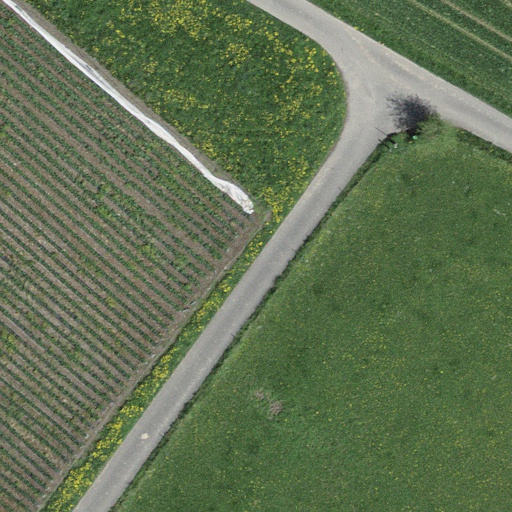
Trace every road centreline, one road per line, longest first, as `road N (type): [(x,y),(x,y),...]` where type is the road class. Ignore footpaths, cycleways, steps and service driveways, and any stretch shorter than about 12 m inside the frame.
road 1 (unclassified): [(85,511),(402,74)]
road 2 (unclassified): [(402,74),(277,0)]
road 3 (unclassified): [(402,74),(511,137)]
